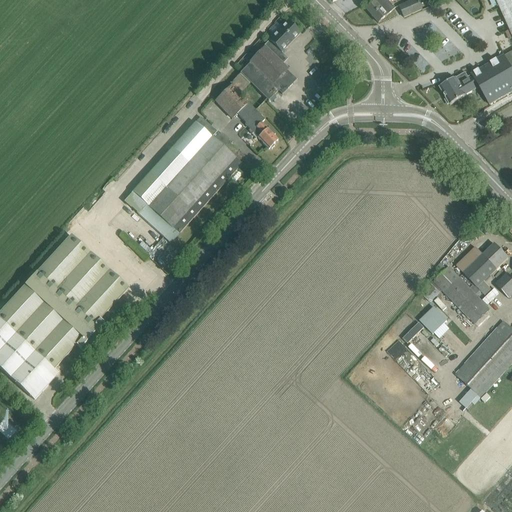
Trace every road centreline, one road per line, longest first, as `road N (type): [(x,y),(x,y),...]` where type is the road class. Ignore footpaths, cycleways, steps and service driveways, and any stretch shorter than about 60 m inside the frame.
road 1 (tertiary): [(0,481),(316,134),(341,114),(382,113)]
road 2 (tertiary): [(511,200),(430,119),(382,113)]
road 3 (tertiary): [(382,113),(382,71),(315,0)]
